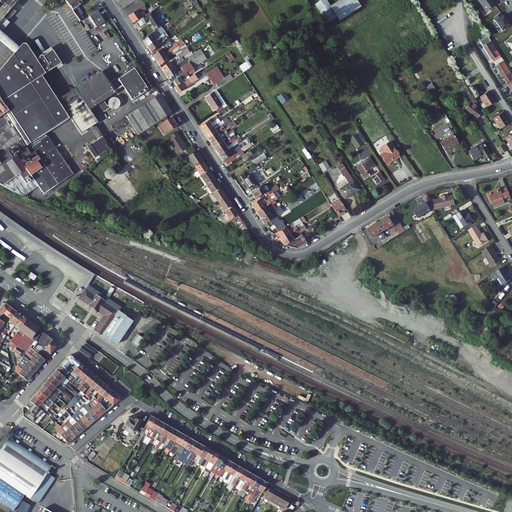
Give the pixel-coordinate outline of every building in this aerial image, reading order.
[(0,0),(0,19),(4,15),(16,0),(0,0)] [(82,4),(78,0),(71,0),(66,4),(74,14),(73,14),(81,25),(85,22),(82,19),(84,17),(80,10),(84,6),(84,7),(86,5),(84,2),(82,4)] [(332,11),(324,0),(321,0),(315,5),(327,23),(336,18),(332,11)] [(354,6),(350,0),(349,0),(332,11),(336,18),(354,6)] [(478,0),(486,11),(494,5),(490,0),(478,0)] [(128,7),(123,1),(119,4),(124,10),(128,7)] [(143,8),(128,18),(133,25),(141,20),(138,16),(145,11),(143,8)] [(162,25),(153,12),(142,19),(144,23),(142,25),(143,27),(148,24),(153,33),(156,30),(162,25)] [(500,13),(493,18),(495,21),(501,31),(509,25),(507,21),(506,22),(500,13)] [(105,26),(98,14),(89,20),(97,32),(105,26)] [(0,31),(9,20),(4,15),(0,19),(0,31)] [(142,19),(141,20),(133,25),(137,31),(143,27),(142,25),(144,23),(142,19)] [(153,33),(150,36),(141,44),(146,51),(160,37),(161,37),(162,36),(156,30),(153,33)] [(165,42),(161,37),(160,37),(146,51),(149,55),(165,42)] [(503,42),(507,47),(509,46),(511,50),(511,38),(511,39),(509,37),(503,42)] [(162,54),(160,51),(151,59),(155,64),(172,51),(182,44),(179,41),(162,54)] [(501,59),(490,42),(482,47),(493,64),(501,59)] [(187,51),(182,44),(172,51),(155,64),(158,68),(168,61),(166,59),(173,54),(176,58),(187,51)] [(213,56),(207,47),(199,52),(205,61),(213,56)] [(49,139),(73,123),(44,80),(64,68),(55,54),(47,60),(45,59),(43,60),(42,63),(40,64),(30,50),(28,49),(26,48),(24,48),(21,50),(0,73),(0,183),(23,197),(38,189),(44,197),(73,178),(49,139)] [(169,64),(160,71),(163,76),(181,64),(191,57),(187,51),(176,58),(179,62),(172,67),(169,64)] [(191,57),(181,64),(184,68),(179,71),(181,73),(167,82),(169,85),(172,83),(179,79),(189,72),(205,61),(199,52),(191,57)] [(505,82),(511,76),(511,75),(501,59),(493,64),(505,82)] [(184,68),(181,64),(163,76),(167,82),(181,73),(179,71),(184,68)] [(132,70),(116,80),(130,102),(146,91),(132,70)] [(219,76),(216,71),(206,77),(209,82),(219,76)] [(193,77),(189,72),(179,79),(172,83),(176,89),(193,77)] [(118,96),(104,74),(85,86),(94,100),(99,108),(100,107),(105,116),(111,112),(110,109),(109,110),(105,104),(118,96)] [(196,79),(195,76),(193,77),(176,89),(173,91),(177,96),(186,90),(184,87),(196,79)] [(215,87),(223,82),(219,76),(209,82),(213,88),(215,87)] [(231,82),(229,78),(223,82),(215,87),(218,91),(231,82)] [(198,82),(196,79),(184,87),(186,90),(198,82)] [(427,85),(432,92),(437,89),(432,82),(427,85)] [(77,91),(86,105),(91,113),(99,108),(94,100),(85,86),(77,91)] [(86,105),(77,91),(64,99),(73,112),(69,114),(74,122),(78,120),(84,128),(85,127),(89,134),(100,127),(91,113),(86,105)] [(495,104),(488,93),(479,99),(486,110),(495,104)] [(213,112),(215,111),(217,115),(227,108),(217,94),(214,96),(213,95),(206,100),(213,112)] [(276,100),(281,106),(287,102),(283,96),(276,100)] [(172,116),(160,97),(149,104),(161,123),(162,123),(167,120),(172,116)] [(73,112),(64,99),(61,101),(69,114),(73,112)] [(245,108),(253,103),(251,99),(243,105),(245,108)] [(473,99),(466,111),(478,121),(482,116),(475,110),(478,106),(473,99)] [(161,123),(149,104),(124,120),(136,140),(161,123)] [(493,121),(499,131),(509,125),(502,115),(493,121)] [(451,126),(445,117),(442,119),(447,128),(451,126)] [(221,124),(216,118),(199,129),(204,136),(214,129),(221,124)] [(84,128),(78,120),(74,122),(84,137),(89,134),(85,127),(84,128)] [(162,123),(165,128),(161,131),(164,136),(169,133),(170,135),(178,129),(172,121),(169,123),(167,120),(162,123)] [(226,124),(225,122),(221,124),(214,129),(204,136),(207,142),(228,127),(234,123),(232,120),(226,124)] [(234,123),(228,127),(207,142),(211,147),(225,138),(231,134),(229,131),(238,125),(236,122),(234,123)] [(188,150),(178,135),(168,141),(178,157),(188,150)] [(355,141),(358,139),(356,135),(350,139),(357,149),(359,147),(355,141)] [(116,153),(106,137),(102,140),(112,156),(116,153)] [(235,137),(227,142),(225,138),(211,147),(215,153),(235,140),(237,139),(235,137)] [(459,148),(453,139),(441,147),(447,156),(459,148)] [(112,156),(102,140),(87,149),(97,166),(112,156)] [(227,150),(237,143),(235,140),(215,153),(219,159),(229,152),(227,150)] [(229,152),(238,146),(237,143),(227,150),(229,152)] [(396,152),(390,143),(381,149),(385,154),(381,157),(387,166),(399,158),(398,156),(400,154),(398,151),(396,152)] [(231,165),(244,157),(243,154),(252,148),(250,145),(247,146),(241,151),(241,152),(225,164),(226,166),(225,167),(227,170),(232,166),(231,165)] [(491,157),(484,146),(470,155),(476,164),(484,159),(486,161),(491,157)] [(507,152),(503,146),(497,150),(501,156),(507,152)] [(190,157),(197,152),(194,148),(188,153),(190,157)] [(239,148),(231,154),(229,152),(219,159),(222,164),(241,151),(239,148)] [(253,158),(250,154),(242,160),(245,163),(250,160),(255,167),(267,159),(265,157),(268,155),(264,151),(253,158)] [(188,160),(195,170),(203,164),(196,154),(188,160)] [(376,168),(370,159),(357,167),(367,182),(372,178),(369,173),(376,168)] [(203,164),(195,170),(200,179),(209,173),(203,164)] [(325,176),(331,172),(327,165),(321,170),(325,176)] [(257,167),(253,169),(241,177),(250,190),(257,185),(251,176),(260,170),(257,167)] [(360,191),(344,167),(339,170),(344,179),(346,178),(350,185),(346,188),(347,189),(342,193),(347,200),(360,191)] [(209,173),(200,179),(206,187),(214,181),(209,173)] [(374,183),(378,189),(387,183),(381,175),(378,177),(379,179),(374,183)] [(214,181),(206,187),(213,197),(221,191),(214,181)] [(346,188),(350,185),(348,183),(339,188),(342,193),(347,189),(346,188)] [(501,190),(501,188),(488,193),(494,207),(506,202),(505,199),(511,196),(507,187),(501,190)] [(266,194),(261,188),(251,195),(256,201),(259,198),(266,194)] [(261,201),(252,207),(257,216),(274,205),(275,203),(283,199),(275,188),(267,194),(268,196),(272,201),(267,204),(263,199),(261,201)] [(221,191),(213,197),(218,205),(227,199),(221,191)] [(444,198),(441,199),(433,201),(435,209),(455,205),(453,196),(449,197),(449,194),(443,196),(444,198)] [(227,199),(218,205),(225,215),(233,209),(227,199)] [(417,217),(431,209),(425,200),(421,202),(422,203),(412,209),(417,217)] [(346,211),(340,202),(332,208),(339,219),(344,216),(343,214),(346,211)] [(271,214),(277,210),(274,205),(257,216),(261,221),(271,214)] [(276,218),(283,213),(280,208),(277,210),(271,214),(261,221),(264,226),(269,222),(273,228),(274,227),(279,234),(286,230),(281,223),(280,224),(276,218)] [(233,209),(225,215),(230,223),(239,218),(233,209)] [(467,215),(464,209),(453,216),(461,229),(474,221),(471,216),(469,217),(467,215)] [(86,275),(81,284),(86,288),(95,273),(92,271),(72,260),(56,249),(30,232),(19,224),(5,214),(0,211),(0,218),(4,221),(16,230),(21,233),(34,242),(44,250),(48,252),(50,253),(61,260),(74,268),(86,275)] [(240,219),(233,224),(238,230),(244,226),(240,219)] [(391,225),(387,219),(378,224),(382,231),(391,225)] [(382,231),(378,224),(368,231),(372,238),(382,231)] [(481,235),(476,225),(468,230),(478,246),(488,240),(485,236),(483,237),(481,235)] [(244,226),(238,230),(242,236),(249,232),(244,226)] [(295,242),(293,239),(307,230),(305,227),(298,231),(281,242),(285,248),(295,242)] [(398,232),(400,236),(406,232),(402,227),(397,230),(398,232)] [(289,233),(287,230),(286,230),(279,234),(277,236),(281,242),(298,231),(297,228),(289,233)] [(307,241),(303,237),(295,242),(285,248),(299,251),(320,238),(315,230),(311,232),(314,236),(307,241)] [(390,243),(400,236),(398,232),(387,239),(390,243)] [(501,261),(491,245),(482,251),(492,267),(501,261)] [(511,280),(503,267),(495,273),(491,275),(495,280),(498,278),(503,285),(511,280)] [(91,282),(89,287),(102,296),(121,309),(124,304),(111,296),(115,290),(115,289),(110,286),(110,287),(107,292),(91,282)] [(89,287),(80,300),(89,306),(88,307),(92,310),(98,314),(98,313),(104,317),(94,332),(101,337),(101,336),(116,346),(131,322),(118,313),(121,309),(102,296),(89,287)] [(0,319),(9,308),(4,305),(0,311),(0,319)] [(6,318),(12,310),(9,308),(0,319),(0,321),(2,323),(4,322),(2,321),(5,317),(6,318)] [(17,314),(14,312),(12,310),(6,318),(9,319),(5,325),(7,326),(9,323),(17,314)] [(15,327),(22,318),(17,314),(9,323),(12,325),(8,330),(8,333),(9,335),(15,327)] [(11,343),(27,321),(22,318),(15,327),(17,329),(13,333),(14,334),(9,339),(10,343),(11,343)] [(0,321),(0,327),(6,332),(8,333),(8,330),(7,326),(5,325),(2,323),(0,321)] [(27,321),(11,343),(17,347),(13,352),(22,359),(24,357),(25,355),(27,353),(29,351),(31,348),(42,333),(27,321)] [(45,351),(53,342),(52,341),(47,337),(40,346),(45,351)] [(53,342),(45,351),(40,357),(42,358),(47,353),(51,356),(57,349),(57,347),(57,345),(53,342)] [(87,350),(83,347),(79,353),(88,359),(88,358),(89,359),(95,351),(90,347),(87,350)] [(29,351),(35,356),(34,359),(42,366),(46,361),(44,360),(42,358),(40,357),(31,348),(29,351)] [(34,359),(27,353),(25,355),(32,360),(30,363),(38,369),(42,366),(34,359)] [(22,359),(20,362),(35,373),(38,369),(30,363),(24,357),(22,359)] [(71,358),(70,358),(69,358),(61,367),(65,370),(68,367),(73,371),(79,365),(71,358)] [(19,364),(17,366),(31,378),(35,373),(20,362),(19,364)] [(76,377),(84,369),(79,365),(73,371),(71,374),(70,375),(72,377),(74,375),(76,377)] [(15,369),(21,374),(20,376),(27,382),(31,378),(17,366),(15,369)] [(65,370),(61,367),(56,372),(63,378),(68,373),(67,372),(65,370)] [(81,381),(88,372),(84,369),(76,377),(77,378),(71,385),(73,386),(79,380),(81,381)] [(63,378),(56,372),(52,377),(61,385),(71,394),(73,391),(67,385),(69,383),(63,378)] [(78,391),(92,376),(88,372),(81,381),(82,383),(76,390),(78,391)] [(89,387),(96,379),(92,376),(78,391),(80,393),(87,386),(89,387)] [(61,385),(52,377),(48,382),(56,390),(62,395),(64,392),(59,387),(61,385)] [(86,398),(100,383),(96,379),(89,387),(90,389),(84,396),(86,398)] [(56,390),(48,382),(43,387),(52,395),(60,402),(62,399),(54,392),(56,390)] [(96,394),(104,386),(100,383),(86,398),(88,400),(89,400),(95,393),(96,394)] [(97,401),(108,389),(104,386),(96,394),(98,396),(95,399),(97,401)] [(52,395),(43,387),(39,392),(48,400),(56,406),(58,404),(50,397),(52,395)] [(104,401),(112,393),(108,389),(97,401),(100,406),(102,405),(102,404),(100,402),(102,400),(104,401)] [(48,400),(39,392),(34,397),(43,405),(51,412),(53,409),(46,402),(48,400)] [(119,402),(118,398),(112,393),(104,401),(107,404),(104,407),(102,405),(100,406),(106,413),(119,402)] [(34,397),(30,402),(33,405),(46,415),(47,416),(49,414),(41,407),(43,405),(34,397)] [(91,403),(102,416),(106,413),(100,406),(97,401),(95,399),(94,400),(91,403)] [(91,411),(98,419),(102,416),(91,403),(87,406),(88,408),(91,411)] [(36,424),(38,422),(40,423),(46,415),(33,405),(28,411),(29,412),(25,416),(36,424)] [(88,414),(94,422),(98,419),(91,411),(88,414)] [(94,422),(88,414),(84,418),(90,425),(94,422)] [(72,419),(83,431),(87,428),(80,421),(77,417),(76,416),(72,419)] [(149,429),(156,418),(151,416),(142,431),(145,433),(147,428),(149,429)] [(90,425),(84,418),(80,421),(87,428),(90,425)] [(135,420),(135,421),(129,418),(122,430),(133,436),(140,423),(135,420)] [(151,437),(160,421),(156,418),(149,429),(144,438),(147,439),(145,442),(147,443),(151,437)] [(83,431),(72,419),(68,422),(79,434),(83,431)] [(159,434),(165,423),(160,421),(151,437),(153,438),(156,433),(159,434)] [(69,430),(75,438),(79,434),(68,422),(64,425),(65,426),(69,430)] [(161,442),(170,426),(165,423),(159,434),(161,436),(158,441),(161,442)] [(169,440),(175,429),(170,426),(161,442),(163,444),(166,439),(169,440)] [(56,431),(67,445),(71,441),(65,433),(61,430),(60,428),(56,431)] [(171,448),(180,432),(175,429),(169,440),(171,442),(169,447),(171,448)] [(75,438),(69,430),(65,433),(71,441),(75,438)] [(179,446),(185,435),(180,432),(171,448),(174,450),(176,444),(179,446)] [(180,453),(189,437),(185,435),(179,446),(181,447),(178,452),(180,453)] [(188,451),(195,440),(189,437),(180,453),(183,455),(186,450),(188,451)] [(9,439),(0,452),(0,480),(23,496),(29,500),(28,500),(33,503),(33,502),(37,505),(51,484),(54,479),(50,476),(55,469),(51,466),(50,467),(9,439)] [(191,459),(200,443),(195,440),(188,451),(191,453),(188,458),(191,459)] [(199,457),(205,446),(200,443),(191,459),(193,461),(196,456),(199,457)] [(201,465),(210,449),(205,446),(199,457),(196,462),(201,465)] [(206,468),(215,452),(210,449),(201,465),(206,468)] [(211,470),(220,455),(215,452),(206,468),(211,470)] [(215,473),(224,457),(220,455),(211,470),(215,473)] [(220,476),(229,460),(224,457),(215,473),(220,476)] [(228,474),(235,463),(229,460),(220,476),(223,477),(226,473),(228,474)] [(233,477),(239,466),(235,463),(228,474),(226,479),(228,480),(231,476),(233,477)] [(235,484),(244,468),(239,466),(233,477),(227,487),(232,489),(235,484)] [(243,482),(249,471),(244,468),(235,484),(238,486),(241,481),(243,482)] [(120,469),(116,477),(120,479),(125,472),(120,469)] [(245,490),(254,474),(249,471),(243,482),(245,484),(242,488),(245,490)] [(129,474),(125,472),(120,479),(125,482),(128,476),(129,474)] [(253,488),(259,477),(254,474),(245,490),(247,491),(250,487),(253,488)] [(128,476),(125,482),(130,485),(133,478),(128,476)] [(135,487),(139,479),(135,477),(133,478),(130,485),(135,487)] [(255,496),(264,480),(259,477),(253,488),(255,490),(253,494),(255,496)] [(23,496),(0,480),(0,500),(14,509),(23,496)] [(146,491),(151,482),(146,480),(141,488),(146,491)] [(263,494),(269,483),(264,480),(255,496),(258,497),(260,492),(263,494)] [(287,508),(292,499),(273,488),(267,497),(287,508)] [(155,499),(159,492),(154,490),(153,491),(150,496),(155,499)] [(163,496),(164,495),(159,492),(155,499),(160,502),(160,501),(163,496)] [(163,496),(160,501),(165,504),(169,499),(163,496)] [(179,504),(174,502),(170,508),(175,510),(179,504)]
